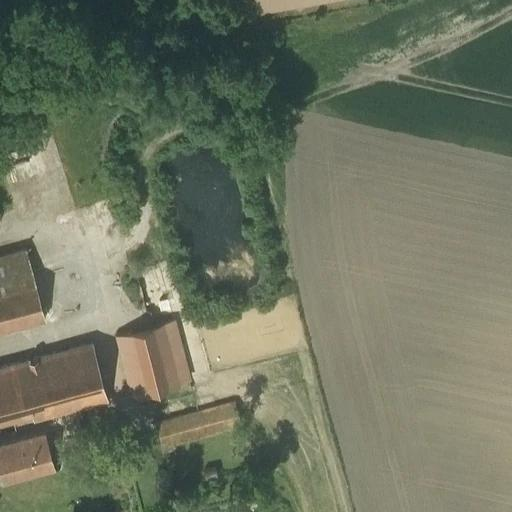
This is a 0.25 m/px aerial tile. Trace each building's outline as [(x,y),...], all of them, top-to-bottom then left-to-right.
[(25,247),(0,253),(0,328),(45,316),(25,247)] [(173,318),(116,334),(131,391),(189,376),(173,318)] [(91,340),(0,364),(0,415),(30,408),(33,418),(107,397),(91,340)] [(234,399),(155,421),(161,442),(240,421),(234,399)] [(43,423),(0,434),(0,468),(1,473),(53,459),(43,423)]
